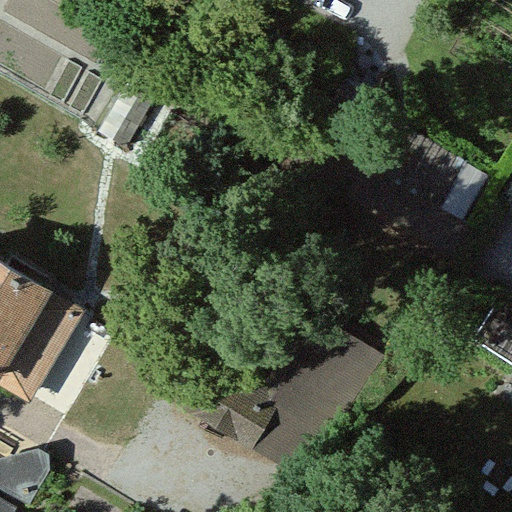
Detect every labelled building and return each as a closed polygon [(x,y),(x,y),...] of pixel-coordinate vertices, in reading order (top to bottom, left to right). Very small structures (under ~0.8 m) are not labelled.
[(340,72),(306,129),(352,157),(387,100),(340,72)] [(449,245),(497,169),(404,111),(356,187),(449,245)] [(54,286),(0,253),(0,376),(52,290),(54,286)] [(511,352),(511,298),(495,289),(472,328),(511,352)] [(86,310),(52,290),(0,376),(0,380),(33,400),(86,310)] [(383,348),(309,301),(262,377),(274,396),(245,437),(304,473),(383,348)] [(274,396),(262,377),(208,346),(178,395),(245,437),(274,396)] [(0,481),(27,499),(47,464),(47,448),(34,440),(0,449),(0,481)] [(0,511),(8,511),(15,501),(0,492),(0,511)]
